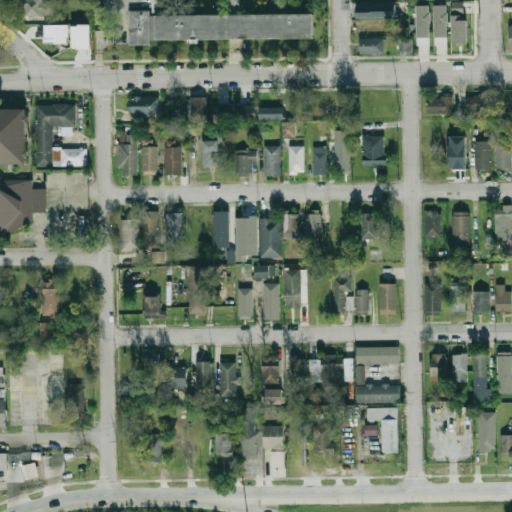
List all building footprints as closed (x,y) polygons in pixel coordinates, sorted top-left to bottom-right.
[(18,0),(18,15),(53,15),(53,0),(18,0)] [(397,17),(396,3),(356,4),(356,19),(397,17)] [(434,4),(448,4),(448,46),(434,46),(434,4)] [(417,6),(430,6),(430,45),(417,45),(417,6)] [(131,10),(151,9),(151,16),(316,14),(317,37),(151,39),(151,45),(131,45),(131,10)] [(452,43),(452,16),(460,16),(460,20),(466,20),(466,43),(452,43)] [(359,35),(389,35),(389,22),(359,22),(359,35)] [(68,24),(44,24),(44,42),(68,42),(68,24)] [(71,24),(72,48),(90,48),(90,24),(71,24)] [(359,53),(383,54),(384,38),(359,37),(359,53)] [(427,99),(441,99),(441,95),(452,95),(452,113),(427,113),(427,99)] [(466,97),(490,97),(490,112),(466,112),(466,97)] [(160,115),(129,115),(129,98),(160,98),(160,115)] [(191,98),(208,98),(208,122),(191,122),(191,98)] [(213,121),(213,105),(230,105),(230,121),(213,121)] [(37,106),(76,106),(76,128),(54,128),(54,147),(54,166),(54,168),(37,168),(37,106)] [(255,121),(239,121),(239,106),(255,106),(255,121)] [(284,119),(260,119),(260,108),(284,108),(284,119)] [(0,166),(0,109),(26,109),(26,166),(0,166)] [(296,137),(283,137),(283,122),(296,122),(296,137)] [(138,174),(138,134),(127,134),(127,143),(118,143),(118,174),(138,174)] [(385,134),(363,134),(363,166),(385,166),(385,134)] [(449,169),(466,168),(466,135),(448,136),(449,169)] [(220,138),(202,138),(203,167),(220,167),(220,138)] [(142,174),(157,174),(157,139),(142,139),(142,174)] [(180,174),(180,140),(165,140),(165,174),(180,174)] [(350,173),(350,140),(335,140),(335,173),(350,173)] [(475,140),(475,170),(491,170),(491,140),(475,140)] [(511,140),(496,140),(496,170),(511,170),(511,140)] [(264,175),(281,175),(281,144),(264,144),(264,175)] [(304,173),(304,145),(289,145),(289,173),(304,173)] [(326,174),(326,146),(313,146),(313,174),(326,174)] [(54,147),(62,147),(62,148),(62,166),(54,166),(54,147)] [(62,166),(62,148),(88,148),(88,166),(62,166)] [(236,174),(256,174),(256,149),(236,149),(236,174)] [(33,180),(0,179),(0,231),(33,232),(33,211),(45,211),(45,189),(32,189),(33,180)] [(511,205),(495,205),(495,242),(500,242),(500,260),(511,260),(511,205)] [(424,238),(440,238),(440,209),(424,209),(424,238)] [(283,237),(298,237),(298,210),(283,210),(283,237)] [(320,210),(306,211),(307,237),(321,236),(320,210)] [(470,210),(453,210),(453,244),(470,244),(470,210)] [(144,211),(144,247),(158,247),(158,211),(144,211)] [(182,212),(166,212),(166,236),(182,236),(182,212)] [(213,213),(213,250),(234,250),(234,213),(213,213)] [(361,238),(378,238),(378,213),(361,213),(361,238)] [(236,216),(235,260),(246,261),(246,255),(257,255),(258,216),(236,216)] [(140,251),(140,218),(121,218),(121,251),(140,251)] [(281,256),(281,218),(260,218),(260,256),(281,256)] [(151,250),(151,262),(164,262),(165,250),(151,250)] [(220,265),(189,265),(189,312),(206,313),(206,281),(220,281),(220,265)] [(275,265),(255,265),(255,277),(275,277),(275,265)] [(306,269),(284,269),(284,306),(306,306),(306,269)] [(352,277),(334,277),(334,313),(352,313),(352,277)] [(465,313),(465,278),(449,278),(449,313),(465,313)] [(42,280),(42,316),(59,316),(59,280),(42,280)] [(278,317),(278,282),(264,282),(264,317),(278,317)] [(425,282),(425,314),(441,314),(441,282),(425,282)] [(380,283),(380,314),(396,314),(396,283),(380,283)] [(495,311),(511,311),(511,291),(508,291),(508,285),(495,285),(495,311)] [(369,313),(369,288),(355,288),(355,313),(369,313)] [(474,313),(489,312),(489,290),(474,290),(474,313)] [(143,317),(160,317),(160,295),(143,295),(143,317)] [(237,317),(251,317),(251,297),(237,297),(237,317)] [(35,323),(35,340),(48,339),(47,323),(35,323)] [(66,344),(86,344),(86,326),(66,326),(66,344)] [(356,346),(356,363),(399,363),(399,346),(356,346)] [(144,377),(163,377),(163,352),(144,352),(144,377)] [(430,376),(448,376),(448,353),(430,353),(430,376)] [(452,353),(452,381),(467,381),(467,353),(452,353)] [(473,354),(473,377),(487,377),(487,354),(473,354)] [(305,403),(305,355),(291,355),(291,403),(305,403)] [(511,355),(497,355),(497,392),(511,392),(511,355)] [(352,356),(320,356),(320,384),(352,384),(352,356)] [(279,384),(279,357),(262,357),(262,384),(279,384)] [(212,384),(212,360),(196,360),(196,384),(212,384)] [(169,361),(169,387),(187,387),(187,361),(169,361)] [(220,395),(239,395),(239,361),(220,361),(220,395)] [(85,383),(67,383),(67,414),(85,414),(85,383)] [(357,383),(357,402),(399,402),(399,383),(357,383)] [(308,403),(319,403),(319,387),(308,388),(308,403)] [(264,403),(281,403),(281,389),(264,389),(264,403)] [(122,405),(140,404),(140,393),(121,394),(122,405)] [(240,455),(256,455),(256,407),(240,407),(240,455)] [(398,453),(398,407),(368,407),(368,420),(381,420),(381,453),(398,453)] [(478,450),(495,450),(495,412),(478,412),(478,450)] [(215,455),(231,455),(231,426),(215,426),(215,455)] [(284,447),(284,426),(263,426),(263,447),(284,447)] [(333,453),(333,426),(314,426),(314,453),(333,453)] [(511,434),(501,434),(501,453),(511,453),(511,434)] [(145,462),(162,462),(162,435),(145,435),(145,462)] [(26,478),(38,475),(35,463),(23,466),(26,478)]
